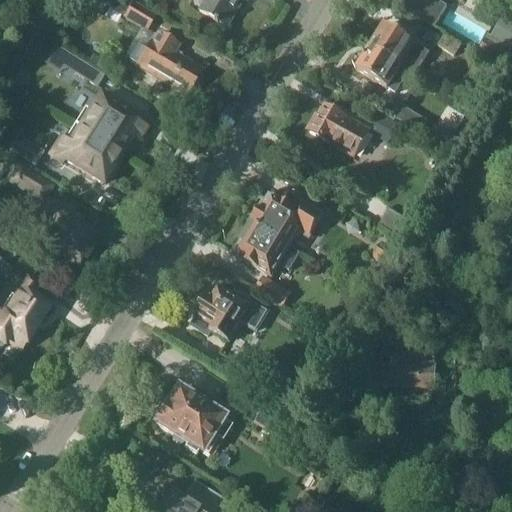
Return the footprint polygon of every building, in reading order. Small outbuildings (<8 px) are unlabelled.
[(125,0),(111,0),(107,8),(146,31),(154,18),(125,0)] [(207,0),(200,13),(216,23),(216,24),(220,27),(221,26),(228,30),(246,0),(207,0)] [(418,0),(409,15),(434,30),(447,8),(433,0),(432,0),(418,0)] [(46,2),(32,27),(46,35),(61,10),(46,2)] [(26,4),(17,20),(27,25),(35,9),(26,4)] [(487,40),(480,52),(511,71),(511,55),(511,52),(511,18),(508,16),(491,43),(487,40)] [(373,47),(371,51),(409,75),(410,73),(417,77),(431,54),(386,26),(379,37),(375,38),(372,43),(373,47)] [(25,29),(14,46),(26,53),(37,37),(25,29)] [(140,46),(130,61),(139,67),(138,69),(158,81),(183,96),(185,98),(192,86),(199,87),(202,80),(199,75),(201,72),(175,56),(179,50),(157,37),(148,51),(140,46)] [(446,38),(440,47),(442,48),(454,56),(460,46),(446,38)] [(356,58),(353,63),(356,70),(358,72),(388,90),(388,89),(397,95),(409,75),(371,51),(367,57),(366,56),(365,57),(356,58)] [(82,66),(76,76),(96,88),(103,78),(82,65),(82,66)] [(80,129),(80,130),(122,156),(132,139),(141,144),(151,129),(142,124),(130,116),(125,114),(124,113),(122,112),(118,109),(100,97),(90,114),(80,129)] [(315,127),(310,134),(355,159),(370,132),(326,107),(319,118),(316,116),(311,125),(315,127)] [(402,108),(396,118),(420,133),(426,123),(402,108)] [(385,119),(379,129),(392,137),(399,128),(385,119)] [(62,139),(50,158),(57,162),(63,166),(65,163),(66,164),(76,170),(77,170),(80,171),(84,173),(84,174),(85,174),(87,177),(103,186),(113,170),(114,169),(118,164),(120,158),(121,159),(121,157),(122,156),(80,130),(71,144),(66,141),(62,139)] [(18,139),(10,152),(34,167),(43,154),(18,139)] [(20,169),(11,184),(24,192),(42,204),(43,203),(52,189),(20,169)] [(254,223),(252,225),(289,249),(299,233),(300,234),(312,241),(325,219),(305,207),(300,214),(282,203),(281,200),(278,198),(275,198),(270,196),(264,206),(260,213),(255,215),(254,218),(254,223)] [(40,227),(32,241),(39,245),(58,258),(60,255),(79,267),(96,240),(77,228),(79,225),(79,224),(78,224),(71,219),(53,207),(52,208),(47,205),(35,224),(40,227)] [(390,213),(381,228),(406,244),(416,228),(390,213)] [(244,248),(238,258),(239,263),(241,264),(245,263),(272,280),(280,267),(284,270),(289,273),(300,256),(289,250),(289,249),(252,225),(251,228),(245,231),(243,234),(243,239),(240,245),(244,248)] [(384,245),(376,259),(392,269),(398,259),(405,249),(393,241),(388,248),(384,245)] [(405,249),(398,259),(418,271),(424,261),(405,249)] [(0,277),(6,281),(12,271),(0,261),(0,277)] [(263,279),(256,292),(270,301),(283,308),(291,296),(263,279)] [(28,280),(0,323),(0,352),(0,353),(7,342),(22,351),(28,342),(31,344),(36,335),(33,333),(48,309),(31,298),(38,287),(28,280)] [(198,318),(191,328),(209,339),(212,334),(229,344),(241,324),(256,333),(268,313),(253,304),(235,293),(232,298),(224,293),(221,298),(216,295),(212,302),(207,299),(204,302),(200,304),(199,306),(199,311),(195,316),(198,318)] [(377,369),(376,388),(432,390),(434,355),(420,354),(421,345),(397,344),(396,357),(391,357),(390,369),(377,369)] [(168,406),(156,426),(173,437),(172,444),(179,448),(184,445),(187,446),(183,451),(195,458),(198,454),(200,455),(201,454),(211,438),(222,444),(223,444),(232,428),(221,421),(222,421),(207,411),(204,406),(199,403),(193,403),(177,393),(168,406)] [(288,396),(280,410),(296,420),(305,406),(288,396)] [(270,404),(256,425),(283,441),(296,420),(280,410),(270,404)] [(155,498),(154,501),(154,504),(155,508),(158,510),(161,511),(160,511),(222,511),(228,504),(194,483),(193,484),(194,484),(185,497),(190,500),(185,507),(181,504),(170,497),(167,495),(164,494),(161,494),(158,496),(155,498)]
